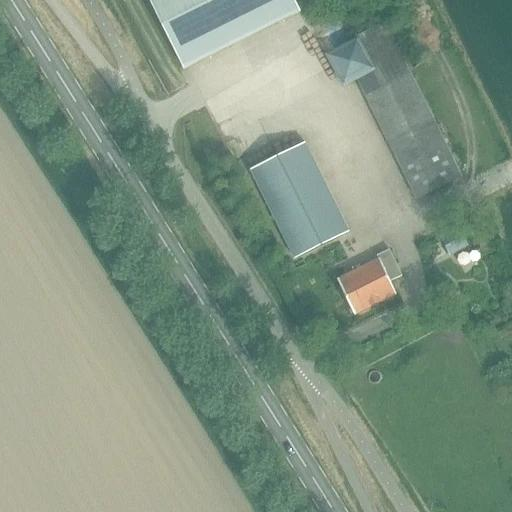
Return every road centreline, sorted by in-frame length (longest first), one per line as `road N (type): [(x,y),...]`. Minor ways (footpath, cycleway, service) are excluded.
road 1 (secondary): [(330,511),(13,0)]
road 2 (unclassified): [(302,366),(146,114)]
road 3 (unclassified): [(302,366),(367,511)]
road 4 (unclassified): [(51,0),(128,104),(146,114)]
